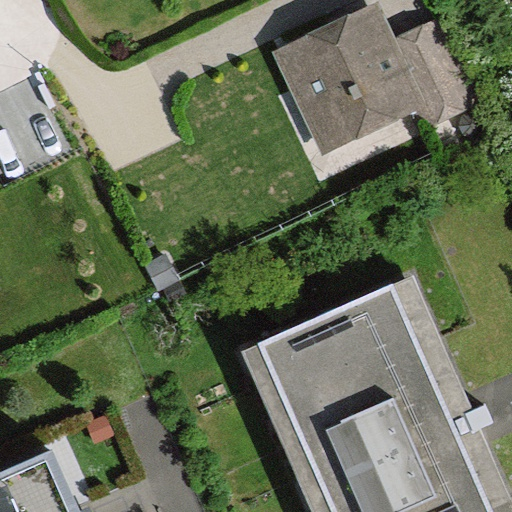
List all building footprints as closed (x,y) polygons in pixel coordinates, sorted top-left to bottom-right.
[(388,49),(373,15),(296,52),(339,141),(414,103),(388,49)] [(442,24),(388,49),(414,103),(424,125),(477,98),(442,24)] [(105,238),(53,262),(66,288),(49,297),(68,334),(136,298),(105,238)] [(66,288),(53,262),(18,278),(32,305),(49,297),(66,288)] [(497,511),(393,281),(259,343),(336,511),(497,511)] [(0,511),(79,511),(53,450),(0,474),(0,511)]
